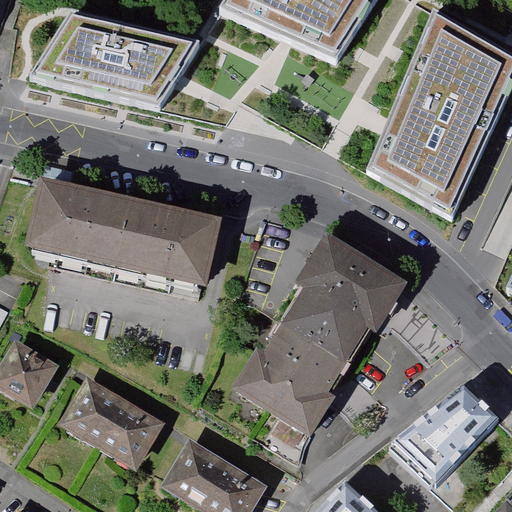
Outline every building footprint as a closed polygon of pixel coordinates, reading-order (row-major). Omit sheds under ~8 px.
[(377,0),(228,0),(219,14),(286,44),(336,65),(347,48),(377,0)] [(511,83),(511,58),(433,12),(387,128),(368,176),(452,223),(511,83)] [(69,23),(32,82),(158,112),(179,81),(199,50),(69,23)] [(205,297),(221,227),(51,188),(35,258),(205,297)] [(408,283),(326,234),(294,285),(302,289),(262,355),(255,350),(229,393),(312,443),(337,402),(329,397),(368,331),(377,336),(408,283)] [(0,337),(12,315),(0,308),(0,337)] [(22,342),(0,377),(0,388),(40,412),(66,368),(22,342)] [(94,379),(65,428),(146,476),(175,426),(94,379)] [(434,493),(499,424),(467,393),(389,451),(434,493)] [(196,443),(167,490),(203,511),(254,511),(269,487),(196,443)] [(375,511),(348,487),(323,511),(375,511)] [(511,511),(511,495),(496,511),(511,511)]
